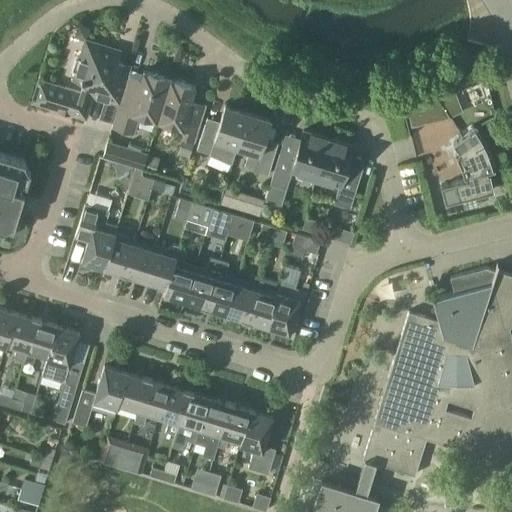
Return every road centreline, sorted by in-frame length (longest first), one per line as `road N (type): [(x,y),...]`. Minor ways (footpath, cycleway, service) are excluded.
road 1 (residential): [(0,73),(60,13),(96,1),(173,17),(244,72),(369,124),(382,143),(407,251)]
road 2 (residential): [(24,279),(320,373),(352,284),(374,261),(407,251)]
road 3 (residential): [(24,279),(69,139),(64,128),(0,103)]
